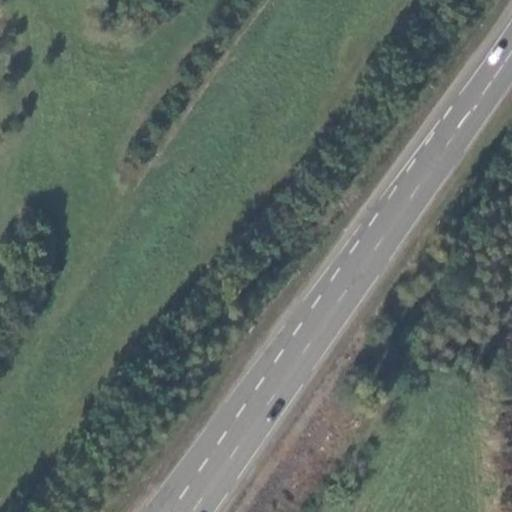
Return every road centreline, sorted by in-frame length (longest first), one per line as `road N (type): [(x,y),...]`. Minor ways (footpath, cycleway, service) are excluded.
road 1 (primary): [(511,46),(283,378)]
road 2 (primary): [(283,378),(154,511)]
road 3 (primary): [(283,378),(191,511)]
